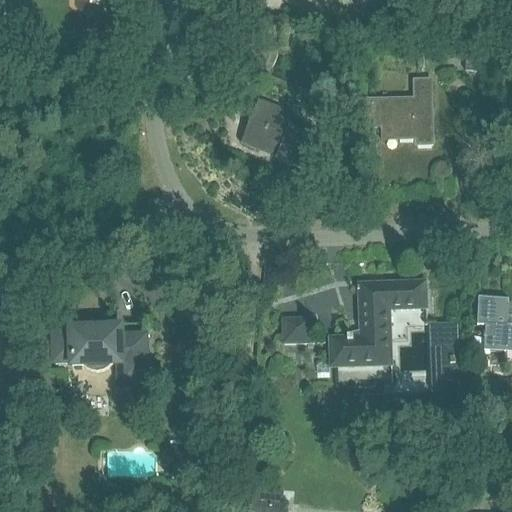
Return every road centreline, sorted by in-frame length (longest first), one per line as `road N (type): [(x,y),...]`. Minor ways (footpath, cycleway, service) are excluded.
road 1 (residential): [(182,0),(156,107),(164,179),(190,213),(248,239),(511,239)]
road 2 (track): [(248,239),(228,433),(246,481),(239,511)]
